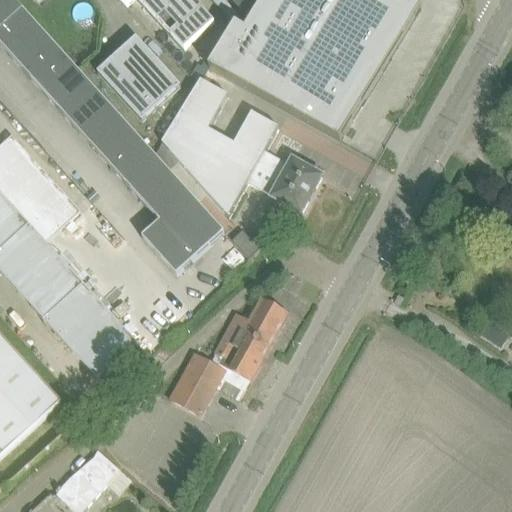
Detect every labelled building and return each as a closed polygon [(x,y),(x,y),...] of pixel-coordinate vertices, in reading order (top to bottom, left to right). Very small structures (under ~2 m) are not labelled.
[(177,279),(225,236),(10,0),(0,0),(0,46),(161,225),(143,241),(177,279)] [(137,0),(185,52),(215,25),(192,0),(137,0)] [(236,28),(210,71),(341,144),(353,124),(352,123),(362,107),(363,107),(421,12),(401,0),(266,0),(246,33),(236,28)] [(227,0),(242,16),(247,8),(252,0),(227,0)] [(143,124),(181,88),(137,40),(99,75),(143,124)] [(163,145),(166,149),(229,220),(247,187),(271,201),(273,201),(302,218),(303,216),(323,179),(293,162),(289,169),(265,156),(279,131),(252,116),(235,146),(210,132),(228,99),(201,83),(163,145)] [(12,139),(0,149),(0,195),(45,246),(80,215),(12,139)] [(91,205),(94,202),(99,198),(95,192),(89,197),(87,199),(91,205)] [(0,273),(99,383),(137,348),(45,246),(0,195),(0,273)] [(200,419),(225,374),(218,370),(220,367),(250,384),(288,318),(263,304),(258,312),(254,310),(246,323),(237,319),(211,366),(195,358),(170,403),(200,419)] [(500,334),(493,344),(501,350),(508,340),(500,334)] [(0,459),(61,405),(0,337),(0,459)] [(119,497),(133,483),(120,472),(108,462),(102,469),(94,462),(70,482),(63,491),(61,490),(56,494),(58,496),(55,500),(51,496),(34,511),(58,511),(53,507),(62,503),(72,511),(86,511),(107,487),(119,497)]
